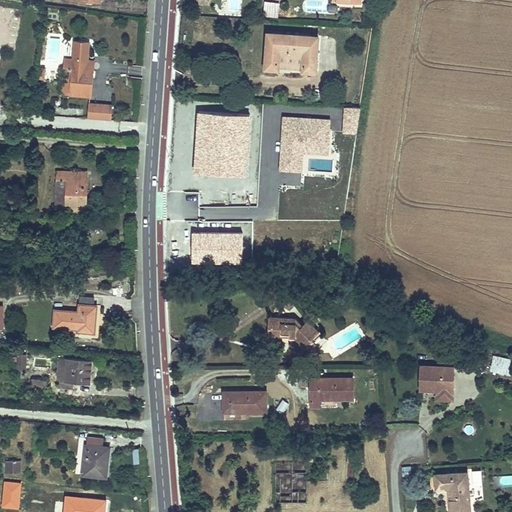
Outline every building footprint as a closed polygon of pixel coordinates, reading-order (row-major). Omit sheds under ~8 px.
[(268,39),(267,64),(281,64),(281,59),(306,60),(306,66),(319,66),(319,41),(268,39)] [(74,41),(72,59),(88,60),(90,42),(74,41)] [(72,59),(65,58),(61,94),(92,97),(95,61),(88,60),(72,59)] [(128,66),(109,64),(108,73),(127,74),(128,66)] [(45,68),(37,67),(36,79),(43,80),(45,68)] [(112,105),(89,103),(88,119),(111,120),(112,105)] [(360,106),(345,105),(343,134),(357,135),(360,106)] [(251,112),(197,109),(194,176),(247,179),(251,112)] [(329,117),(281,115),(279,172),(303,173),(304,153),(328,154),(329,117)] [(65,209),(85,209),(87,171),(56,169),(56,178),(67,179),(65,209)] [(54,208),(65,209),(67,179),(56,178),(54,208)] [(172,219),(199,219),(199,193),(172,193),(172,219)] [(77,310),(55,308),(53,325),(71,326),(75,327),(75,330),(94,331),(95,318),(91,318),(92,296),(79,295),(77,310)] [(291,321),(266,323),(266,332),(269,332),(270,342),(281,342),(281,337),(285,337),(285,341),(291,341),(305,354),(318,338),(305,326),(301,330),(291,321)] [(20,353),(18,369),(26,369),(27,353),(20,353)] [(511,359),(498,357),(496,372),(511,374),(511,359)] [(64,358),(62,388),(75,388),(76,382),(92,382),(93,359),(64,358)] [(422,362),(421,387),(439,388),(439,392),(454,393),(455,364),(422,362)] [(351,379),(311,381),(312,402),(352,401),(351,379)] [(264,393),(222,395),(223,415),(265,414),(264,393)] [(86,443),(84,474),(106,475),(107,465),(105,465),(106,445),(102,445),(103,435),(88,435),(88,443),(86,443)] [(19,458),(7,460),(8,473),(20,471),(19,458)] [(487,511),(484,470),(455,471),(457,487),(465,486),(467,511),(487,511)] [(294,475),(281,475),(282,501),(298,501),(298,491),(294,491),(294,475)] [(17,490),(16,507),(27,507),(28,491),(17,490)] [(84,496),(83,511),(101,511),(102,497),(84,496)]
